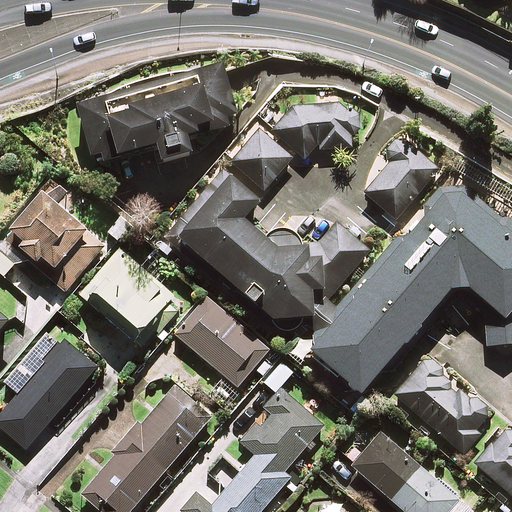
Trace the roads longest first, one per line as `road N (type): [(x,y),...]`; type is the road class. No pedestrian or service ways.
road 1 (secondary): [(511,98),(387,38),(221,6)]
road 2 (residential): [(284,72),(329,74),(511,171)]
road 3 (secondary): [(221,6),(123,26),(0,71)]
